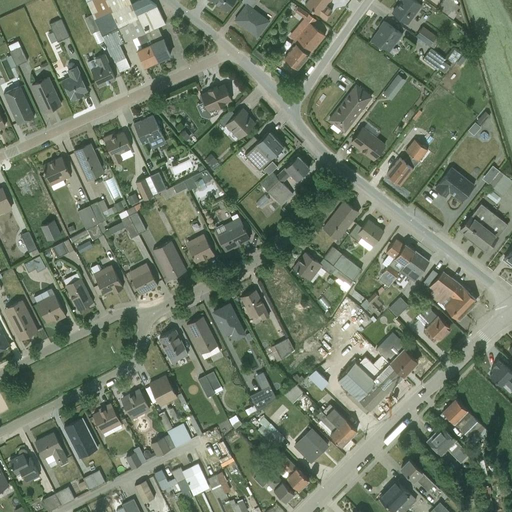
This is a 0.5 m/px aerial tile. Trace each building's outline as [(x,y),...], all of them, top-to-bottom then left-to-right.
[(211,0),(225,10),(232,0),(211,0)] [(319,0),(316,5),(336,20),(343,10),(337,5),(340,0),(319,0)] [(397,0),(390,10),(406,22),(420,3),(416,0),(397,0)] [(469,0),(453,0),(449,9),(465,17),(472,1),(469,0)] [(233,20),(256,37),(268,21),(245,3),(233,20)] [(104,12),(94,17),(105,44),(116,39),(104,12)] [(66,43),(81,36),(73,17),(58,23),(66,43)] [(281,53),(296,66),(324,32),(309,20),(281,53)] [(370,38),(388,51),(401,33),(384,20),(370,38)] [(431,29),(426,37),(441,46),(446,38),(431,29)] [(157,60),(170,54),(161,36),(149,41),(157,60)] [(31,39),(19,43),(23,55),(19,56),(23,68),(39,62),(31,39)] [(157,60),(149,41),(135,47),(144,66),(157,60)] [(442,47),(433,60),(456,74),(470,51),(463,47),(457,56),(442,47)] [(0,77),(9,74),(0,50),(0,77)] [(98,87),(115,79),(104,52),(94,57),(98,66),(90,69),(98,87)] [(130,71),(141,68),(138,57),(126,60),(130,71)] [(81,95),(79,92),(86,89),(75,65),(65,69),(68,76),(60,79),(69,100),(81,95)] [(401,101),(418,79),(410,73),(393,94),(401,101)] [(42,111),(60,103),(47,74),(29,81),(42,111)] [(207,111),(231,100),(223,82),(199,93),(207,111)] [(327,118),(344,131),(371,96),(354,83),(327,118)] [(17,123),(34,115),(20,85),(3,93),(17,123)] [(236,138),(255,121),(242,107),(223,124),(236,138)] [(141,143),(161,134),(152,114),(133,123),(141,143)] [(349,141),(373,160),(387,141),(364,122),(349,141)] [(487,122),(479,129),(492,142),(500,135),(487,122)] [(130,147),(121,129),(102,138),(114,163),(121,160),(118,154),(130,147)] [(257,168),(283,145),(269,130),(244,153),(257,168)] [(401,183),(428,151),(414,139),(387,171),(401,183)] [(86,179),(103,172),(89,142),(73,150),(86,179)] [(182,156),(188,148),(183,144),(177,152),(182,156)] [(309,166),(297,153),(275,174),(272,171),(260,182),(281,204),(292,193),(281,181),(289,173),(295,178),(309,166)] [(49,184),(69,175),(61,156),(41,164),(49,184)] [(170,207),(165,196),(171,194),(174,201),(179,199),(183,196),(210,185),(215,197),(228,191),(219,167),(210,171),(213,178),(209,174),(177,186),(170,168),(181,158),(167,164),(170,171),(146,180),(153,199),(143,208),(131,213),(134,221),(120,226),(122,232),(138,226),(142,236),(157,230),(151,214),(170,207)] [(504,188),(497,194),(505,202),(511,195),(511,169),(506,163),(493,176),(504,188)] [(460,201),(473,185),(451,166),(433,188),(444,196),(449,191),(460,201)] [(115,190),(112,192),(118,203),(132,195),(123,178),(112,184),(115,190)] [(26,181),(27,193),(38,192),(37,180),(26,181)] [(0,212),(11,207),(1,187),(0,187),(0,212)] [(434,193),(431,198),(441,205),(444,200),(434,193)] [(144,195),(137,198),(141,206),(148,202),(144,195)] [(115,198),(89,209),(96,227),(139,210),(135,200),(119,207),(115,198)] [(322,227),(337,239),(358,211),(343,199),(322,227)] [(472,240),(494,213),(481,202),(459,229),(472,240)] [(472,240),(486,251),(505,223),(494,213),(472,240)] [(224,251),(249,238),(238,216),(213,229),(224,251)] [(65,217),(52,223),(58,238),(72,232),(65,217)] [(372,245),(383,230),(367,218),(356,233),(372,245)] [(31,233),(41,257),(50,253),(40,229),(31,233)] [(84,242),(99,234),(97,229),(82,236),(84,242)] [(195,262),(212,253),(202,233),(184,242),(195,262)] [(393,257),(403,243),(395,237),(385,251),(393,257)] [(53,249),(55,256),(65,252),(66,256),(83,249),(79,239),(53,249)] [(168,278),(186,269),(171,239),(153,248),(168,278)] [(388,263),(399,270),(414,249),(404,241),(403,243),(393,257),(388,263)] [(101,242),(89,249),(92,254),(104,247),(101,242)] [(413,281),(429,259),(414,249),(399,270),(413,281)] [(309,280),(321,264),(304,251),(292,267),(309,280)] [(34,262),(39,273),(57,266),(52,255),(34,262)] [(139,293),(157,284),(145,262),(128,271),(139,293)] [(103,296),(122,287),(111,263),(92,272),(103,296)] [(439,300),(457,282),(444,269),(426,287),(439,300)] [(76,310),(92,302),(79,276),(63,284),(76,310)] [(458,317),(476,299),(458,283),(440,301),(458,317)] [(47,323),(64,314),(51,287),(33,296),(47,323)] [(260,319),(268,315),(254,288),(239,296),(250,317),(257,313),(260,319)] [(408,315),(420,304),(411,295),(400,307),(408,315)] [(328,301),(335,311),(341,307),(334,297),(328,301)] [(18,339),(37,330),(21,298),(3,307),(18,339)] [(377,299),(371,303),(378,312),(383,308),(377,299)] [(233,338),(245,332),(229,301),(211,310),(223,334),(229,331),(233,338)] [(438,340),(450,326),(431,309),(419,323),(438,340)] [(199,353),(216,344),(202,315),(185,324),(199,353)] [(169,363),(187,354),(175,328),(157,336),(169,363)] [(299,336),(281,346),(288,359),(306,349),(299,336)] [(402,375),(417,360),(403,346),(388,361),(390,363),(402,375)] [(402,375),(390,363),(381,371),(363,353),(337,379),(368,409),(402,375)] [(225,370),(209,377),(219,397),(235,390),(225,370)] [(268,407),(288,399),(275,371),(267,374),(272,387),(261,392),(268,407)] [(160,405),(176,397),(165,375),(148,383),(160,405)] [(296,390),(299,402),(315,397),(311,385),(296,390)] [(130,418),(149,410),(139,388),(120,397),(130,418)] [(194,394),(189,396),(195,409),(200,407),(194,394)] [(463,432),(476,419),(454,397),(441,410),(463,432)] [(101,433),(120,423),(111,403),(91,413),(101,433)] [(348,438),(356,429),(333,406),(324,414),(348,438)] [(258,408),(248,413),(251,418),(261,413),(258,408)] [(289,418),(295,414),(291,408),(285,412),(289,418)] [(240,416),(243,427),(252,425),(248,414),(240,416)] [(348,438),(324,414),(317,421),(341,445),(348,438)] [(275,415),(265,424),(269,428),(268,428),(285,446),(295,437),(275,415)] [(201,416),(196,418),(200,430),(205,428),(201,416)] [(79,456),(96,447),(81,417),(63,425),(79,456)] [(415,418),(393,438),(397,443),(419,423),(415,418)] [(161,442),(168,455),(203,436),(195,420),(178,429),(179,432),(161,442)] [(310,462),(328,444),(311,426),(293,444),(310,462)] [(441,456),(456,440),(442,427),(427,443),(441,456)] [(56,465),(67,459),(52,431),(32,442),(41,458),(50,454),(56,465)] [(233,440),(228,443),(235,453),(240,450),(233,440)] [(471,461),(480,453),(472,444),(464,452),(471,461)] [(19,484),(37,474),(25,450),(7,460),(19,484)] [(141,467),(150,464),(146,451),(137,454),(141,467)] [(233,466),(244,460),(241,452),(229,458),(233,466)] [(297,489),(307,479),(284,456),(274,466),(297,489)] [(412,481),(422,472),(409,458),(398,467),(412,481)] [(240,499),(234,472),(216,476),(212,462),(183,469),(185,477),(177,478),(175,468),(165,471),(169,488),(183,485),(186,495),(197,492),(198,496),(223,490),(226,503),(240,499)] [(89,478),(95,491),(117,482),(111,469),(89,478)] [(285,501),(293,493),(271,471),(263,478),(285,501)] [(163,477),(147,481),(153,502),(168,498),(163,477)] [(390,511),(404,511),(416,500),(401,485),(382,504),(390,511)] [(123,509),(135,507),(134,503),(129,504),(128,496),(120,497),(123,509)] [(151,511),(146,497),(134,502),(138,511),(151,511)] [(254,497),(241,502),(245,511),(256,511),(259,511),(254,497)] [(462,511),(452,501),(439,511),(462,511)]
